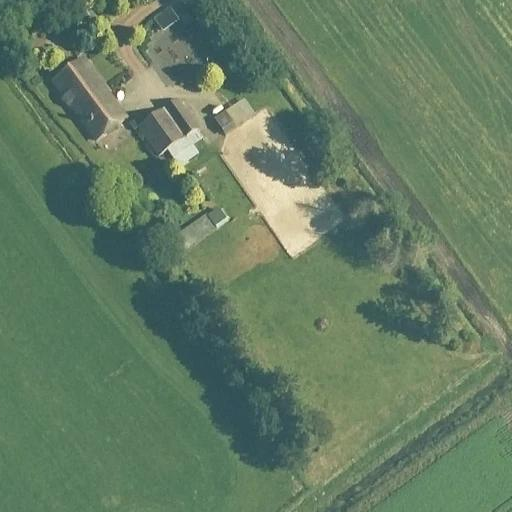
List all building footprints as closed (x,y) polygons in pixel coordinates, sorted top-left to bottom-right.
[(158,48),(170,74),(191,65),(179,38),(158,48)] [(95,145),(126,123),(83,64),(52,86),(95,145)] [(211,69),(197,77),(203,89),(217,81),(211,69)] [(156,160),(197,131),(176,102),(136,131),(156,160)] [(235,129),(249,122),(243,109),(229,116),(235,129)] [(205,218),(169,243),(179,257),(215,232),(205,218)]
